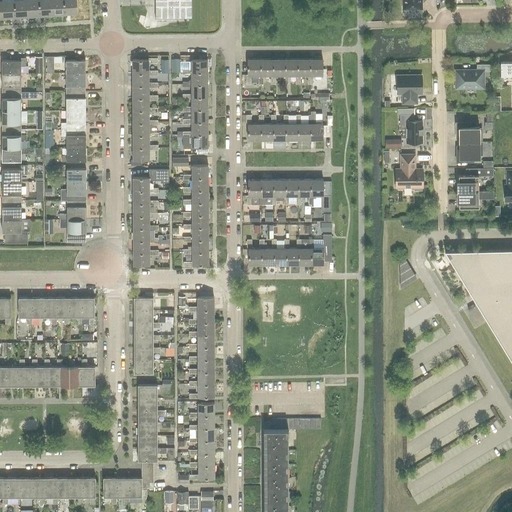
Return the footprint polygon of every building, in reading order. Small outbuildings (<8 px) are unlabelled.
[(2,0),(2,1),(4,17),(16,17),(14,0),(2,0)] [(28,16),(27,0),(14,0),(16,17),(28,16)] [(41,15),(39,0),(27,0),(28,16),(41,15)] [(53,14),(51,0),(39,0),(41,15),(53,14)] [(65,14),(64,0),(51,0),(53,14),(65,14)] [(64,0),(65,14),(78,13),(77,0),(64,0)] [(155,0),(156,14),(192,14),(192,0),(155,0)] [(26,66),(26,58),(21,58),(21,60),(2,60),(2,73),(21,73),(21,66),(26,66)] [(133,59),(133,72),(149,72),(149,70),(149,62),(158,62),(158,58),(148,58),(148,59),(133,59)] [(181,71),(181,59),(173,59),(173,71),(181,71)] [(183,74),(192,74),(192,72),(208,72),(208,59),(192,59),(192,69),(183,69),(183,74)] [(260,75),(260,59),(248,59),(248,74),(247,74),(247,84),(251,84),(251,75),(259,75),(260,75)] [(273,75),(273,59),(260,59),(260,75),(259,75),(259,84),(263,84),(263,75),(271,75),(273,75)] [(285,75),(285,59),(273,59),(273,75),(271,75),(271,84),(276,84),(276,75),(284,75),(285,75)] [(298,75),(298,59),(285,59),(285,75),(284,75),(284,84),(288,84),(288,75),(296,75),(298,75)] [(310,75),(310,59),(298,59),(298,75),(296,75),(296,84),(301,84),(301,75),(308,75),(310,75)] [(323,59),(310,59),(310,75),(308,75),(309,84),(313,84),(313,75),(323,75),(323,59)] [(66,60),(66,73),(86,73),(85,60),(66,60)] [(511,61),(501,62),(501,73),(501,75),(511,75),(511,61)] [(484,87),(483,71),(492,71),(492,64),(477,64),(477,70),(456,70),(456,78),(455,78),(455,86),(457,86),(457,87),(457,89),(465,89),(465,87),(484,87)] [(158,70),(149,70),(149,72),(133,72),(133,84),(149,84),(149,83),(149,75),(158,75),(158,70)] [(208,84),(208,72),(192,72),(192,74),(192,81),(183,81),(183,86),(192,86),(192,84),(208,84)] [(21,92),(21,91),(21,73),(2,73),(2,92),(21,92)] [(86,91),(86,73),(66,73),(66,91),(86,91)] [(403,93),(403,103),(417,103),(417,92),(422,92),(422,75),(397,76),(398,93),(403,93)] [(158,82),(149,83),(149,84),(133,84),(133,97),(149,97),(149,95),(149,87),(158,87),(158,82)] [(208,96),(208,84),(192,84),(192,86),(192,94),(183,94),(183,98),(192,98),(192,97),(208,96)] [(21,110),(21,98),(29,98),(29,91),(21,91),(21,92),(2,92),(2,110),(21,110)] [(86,110),(86,91),(66,91),(66,110),(86,110)] [(158,95),(149,95),(149,97),(133,97),(133,109),(149,109),(149,107),(149,100),(158,100),(158,95)] [(208,109),(208,96),(192,97),(192,98),(192,106),(183,106),(183,111),(192,111),(192,109),(208,109)] [(158,107),(149,107),(149,109),(133,109),(133,122),(149,122),(149,120),(149,112),(158,112),(158,107)] [(414,114),(415,114),(415,108),(397,108),(397,114),(400,114),(400,126),(406,126),(406,142),(423,142),(423,133),(424,133),(424,128),(423,128),(422,120),(414,120),(414,114)] [(208,121),(208,109),(192,109),(192,111),(192,119),(183,119),(183,121),(183,123),(192,123),(192,121),(208,121)] [(21,129),(21,110),(2,110),(2,129),(21,129)] [(86,129),(86,110),(66,110),(67,122),(61,122),(61,129),(86,129)] [(323,123),(316,123),(316,111),(311,111),(311,114),(309,114),(309,123),(310,123),(310,139),(323,139),(323,123)] [(273,123),(271,123),(264,123),(264,115),(264,114),(261,115),(259,115),(259,123),(261,123),(261,139),(273,139),(273,123)] [(286,123),(284,123),(276,123),(276,114),(271,114),(271,123),(273,123),(273,139),(286,139),(286,123)] [(298,123),(296,123),(288,123),(288,114),(284,114),(284,123),(286,123),(286,139),(298,139),(298,123)] [(310,123),(309,123),(301,123),(301,114),(296,114),(296,123),(298,123),(298,139),(310,139),(310,123)] [(261,123),(259,123),(251,123),(251,115),(247,115),(247,124),(248,124),(248,139),(261,139),(261,123)] [(158,120),(149,120),(149,122),(133,122),(133,134),(149,134),(149,132),(149,124),(158,124),(158,120)] [(208,134),(208,121),(192,121),(192,123),(192,131),(183,131),(183,134),(183,136),(192,136),(192,134),(208,134)] [(472,122),(457,122),(457,134),(459,134),(460,142),(480,141),(480,140),(482,140),(482,128),(480,128),(480,127),(473,127),(472,122)] [(26,134),(21,134),(21,132),(26,132),(26,129),(21,129),(2,129),(2,148),(22,148),(21,140),(24,140),(26,140),(26,139),(26,137),(26,136),(26,134)] [(86,147),(86,129),(61,129),(61,136),(67,136),(67,148),(86,147)] [(158,132),(149,132),(149,134),(133,134),(133,147),(149,147),(149,145),(149,137),(158,137),(158,132)] [(208,146),(208,134),(192,134),(192,136),(192,143),(183,143),(183,148),(193,148),(193,147),(197,146),(208,146)] [(385,138),(385,147),(401,147),(401,139),(385,138)] [(480,142),(480,141),(460,142),(460,149),(457,149),(457,161),(473,161),(473,156),(480,156),(480,155),(482,154),(482,142),(480,142)] [(149,149),(158,149),(158,144),(149,145),(149,147),(133,147),(133,159),(149,159),(149,149)] [(86,160),(86,147),(67,148),(67,155),(62,155),(62,161),(86,160)] [(22,161),(22,148),(2,148),(2,161),(22,161)] [(415,169),(415,154),(401,154),(401,169),(396,170),(396,186),(414,186),(414,190),(422,190),(422,186),(423,186),(423,169),(415,169)] [(189,165),(189,157),(173,157),(173,165),(189,165)] [(19,165),(19,169),(2,169),(2,182),(22,182),(22,174),(28,174),(28,164),(19,165)] [(183,179),(192,179),(192,177),(208,177),(208,164),(192,164),(192,174),(183,174),(183,179)] [(67,168),(67,181),(86,181),(86,168),(67,168)] [(479,191),(479,176),(494,175),(494,168),(467,168),(467,175),(457,175),(459,175),(459,191),(458,191),(479,191)] [(158,180),(158,176),(158,175),(157,175),(149,175),(149,177),(133,177),(133,190),(149,189),(149,188),(149,180),(158,180)] [(208,190),(208,177),(192,177),(192,179),(192,187),(183,187),(183,191),(192,191),(192,190),(208,190)] [(261,195),(261,179),(248,179),(248,195),(247,195),(247,204),(252,204),(252,195),(259,195),(261,195)] [(273,195),(273,179),(261,179),(261,195),(259,195),(259,204),(264,204),(264,195),(272,195),(273,195)] [(286,195),(286,179),(273,179),(273,195),(272,195),(272,204),(276,204),(276,200),(284,200),(284,195),(286,195)] [(298,195),(298,179),(286,179),(286,195),(284,195),(284,200),(284,204),(289,204),(289,195),(297,195),(298,195)] [(311,195),(311,179),(298,179),(298,195),(297,195),(297,204),(301,204),(301,195),(309,195),(311,195)] [(331,181),(323,181),(323,179),(311,179),(311,195),(309,195),(309,204),(314,204),(314,198),(316,198),(316,195),(321,195),(321,211),(332,211),(331,181)] [(86,200),(86,181),(67,181),(67,189),(61,189),(61,200),(67,200),(86,200)] [(22,200),(22,182),(2,182),(2,200),(22,200)] [(158,188),(149,188),(149,189),(133,190),(133,202),(150,202),(150,200),(150,192),(158,192),(158,188)] [(208,202),(208,190),(192,190),(192,191),(192,199),(183,199),(183,204),(192,204),(192,202),(208,202)] [(479,206),(479,191),(458,191),(459,191),(459,206),(458,206),(458,207),(480,207),(480,206),(479,206)] [(22,219),(22,200),(2,200),(2,219),(22,219)] [(86,219),(86,200),(67,200),(67,213),(60,214),(60,219),(61,219),(86,219)] [(158,200),(150,200),(150,202),(133,202),(133,215),(150,214),(150,213),(150,205),(158,205),(158,200)] [(208,214),(208,202),(192,202),(192,204),(192,212),(184,212),(184,216),(192,216),(192,214),(208,214)] [(158,213),(150,213),(150,214),(133,215),(134,227),(150,227),(150,225),(150,217),(158,217),(158,213)] [(260,221),(260,213),(250,213),(250,221),(260,221)] [(209,227),(208,214),(192,214),(192,216),(192,224),(184,224),(184,229),(192,229),(192,227),(209,227)] [(28,231),(22,231),(22,219),(2,219),(2,232),(9,232),(9,243),(28,243),(28,231)] [(87,232),(86,219),(61,219),(61,227),(67,226),(67,241),(81,241),(81,232),(87,232)] [(321,223),(321,231),(332,231),(332,223),(321,223)] [(159,225),(150,225),(150,227),(134,227),(134,240),(150,239),(150,237),(150,230),(159,230),(159,225)] [(209,239),(209,227),(192,227),(192,229),(192,236),(184,236),(184,241),(192,241),(192,239),(209,239)] [(158,237),(150,237),(150,239),(134,240),(134,252),(150,252),(150,250),(150,242),(159,242),(159,240),(159,237),(158,237)] [(209,252),(209,239),(192,239),(192,241),(192,246),(188,246),(188,249),(184,249),(184,253),(193,253),(193,252),(209,252)] [(261,248),(260,248),(252,248),(252,239),(247,239),(247,249),(249,249),(249,264),(262,264),(261,248)] [(274,248),(272,248),(267,248),(267,242),(264,242),(264,239),(260,239),(260,248),(261,248),(262,264),(274,264),(274,248)] [(286,248),(284,248),(277,248),(277,239),(272,239),(272,248),(274,248),(274,264),(286,264),(286,248)] [(299,248),(297,248),(289,248),(289,239),(284,239),(284,248),(286,248),(286,264),(299,264),(299,248)] [(309,248),(309,239),(297,239),(297,248),(299,248),(299,264),(311,264),(311,248),(309,248)] [(324,248),(323,248),(314,248),(314,239),(309,239),(309,248),(311,248),(311,264),(324,264),(324,248)] [(511,249),(445,251),(511,360),(511,249)] [(159,250),(150,250),(150,252),(134,252),(134,265),(150,264),(150,255),(159,254),(159,250)] [(209,264),(209,252),(193,252),(193,253),(193,261),(184,261),(184,266),(193,266),(193,264),(209,264)] [(153,297),(153,293),(145,293),(145,297),(134,297),(134,309),(153,309),(153,297)] [(198,306),(189,306),(189,311),(198,311),(198,309),(214,309),(214,296),(198,296),(198,306)] [(11,317),(11,297),(0,297),(0,316),(5,317),(5,324),(10,324),(10,317),(11,317)] [(32,324),(32,297),(19,297),(19,317),(27,317),(27,324),(32,324)] [(44,316),(44,297),(32,297),(32,324),(32,317),(44,316)] [(57,316),(57,297),(44,297),(44,316),(52,316),(52,323),(57,323),(57,316)] [(70,316),(70,297),(57,297),(57,316),(64,316),(64,323),(69,323),(69,316),(70,316)] [(82,316),(82,297),(70,297),(70,316),(77,316),(77,323),(82,323),(82,316)] [(95,297),(82,297),(82,316),(89,316),(89,323),(94,323),(94,316),(95,316),(95,297)] [(153,322),(153,309),(134,309),(134,322),(153,322)] [(214,321),(214,309),(198,309),(198,311),(198,319),(189,319),(189,321),(189,323),(198,323),(198,321),(214,321)] [(214,334),(214,321),(198,321),(198,323),(198,331),(189,331),(189,336),(198,336),(198,334),(214,334)] [(153,335),(153,327),(160,327),(160,322),(153,322),(134,322),(134,335),(153,335)] [(214,346),(214,334),(198,334),(198,336),(198,344),(189,344),(189,348),(198,348),(198,346),(214,346)] [(153,347),(153,340),(160,340),(160,335),(153,335),(134,335),(134,347),(153,347)] [(214,359),(214,346),(198,346),(198,348),(198,356),(189,356),(189,361),(198,361),(198,359),(214,359)] [(153,360),(153,352),(160,352),(160,347),(153,347),(134,347),(134,360),(153,360)] [(166,347),(166,356),(175,356),(175,347),(169,347),(166,347)] [(32,385),(32,366),(25,366),(25,359),(20,359),(20,366),(20,386),(32,385)] [(45,385),(45,366),(37,366),(37,359),(32,359),(32,366),(32,385),(45,385)] [(58,385),(57,359),(57,366),(50,366),(50,359),(45,359),(45,366),(45,385),(58,385)] [(70,366),(62,366),(62,359),(57,359),(58,385),(70,385),(70,366)] [(83,366),(82,366),(75,366),(75,359),(70,359),(70,366),(70,385),(83,385),(83,366)] [(95,385),(95,366),(87,366),(87,359),(82,359),(82,366),(83,366),(83,385),(95,385)] [(214,371),(214,359),(198,359),(198,361),(198,368),(189,368),(189,373),(198,373),(198,371),(214,371)] [(154,372),(153,360),(134,360),(134,373),(154,372)] [(20,386),(20,366),(7,366),(7,386),(20,386)] [(214,384),(214,371),(198,371),(198,373),(198,381),(189,381),(189,385),(198,385),(198,384),(214,384)] [(158,397),(158,384),(138,384),(138,397),(158,397)] [(214,396),(214,384),(198,384),(198,385),(198,393),(189,393),(189,398),(199,398),(199,396),(214,396)] [(158,410),(158,397),(138,397),(138,410),(158,410)] [(189,417),(198,417),(198,415),(214,415),(214,402),(198,402),(198,412),(189,412),(189,417)] [(158,422),(158,415),(165,415),(165,410),(158,410),(138,410),(138,422),(158,422)] [(215,427),(214,415),(198,415),(198,417),(198,425),(190,425),(190,429),(198,429),(198,428),(215,427)] [(158,435),(158,422),(138,422),(138,435),(158,435)] [(198,429),(190,429),(190,441),(198,441),(198,440),(215,440),(215,427),(198,428),(198,429)] [(288,511),(289,429),(283,429),(278,429),(272,429),(264,429),(264,511),(288,511)] [(158,448),(158,447),(158,435),(138,435),(138,448),(158,448)] [(215,452),(215,440),(198,440),(198,441),(199,450),(190,450),(190,454),(199,454),(199,452),(215,452)] [(158,460),(158,453),(167,453),(167,460),(174,460),(174,447),(158,447),(158,448),(138,448),(138,460),(142,460),(154,460),(158,460)] [(215,465),(215,452),(199,452),(199,454),(199,462),(190,462),(190,467),(199,467),(199,465),(215,465)] [(215,477),(215,465),(199,465),(199,467),(199,474),(190,474),(190,479),(199,479),(199,477),(215,477)] [(20,497),(20,477),(8,477),(8,504),(8,497),(20,497)] [(33,496),(33,477),(20,477),(20,497),(33,496)] [(45,496),(45,477),(33,477),(33,496),(40,496),(40,503),(45,503),(45,496)] [(58,496),(58,477),(45,477),(45,496),(53,496),(53,503),(58,503),(58,496)] [(71,496),(71,477),(58,477),(58,496),(71,496)] [(83,496),(83,477),(71,477),(71,496),(78,496),(78,503),(83,503),(83,496)] [(96,477),(83,477),(83,496),(90,496),(90,503),(95,503),(95,496),(96,496),(96,477)] [(117,503),(116,477),(104,477),(104,496),(112,496),(112,503),(117,503)] [(129,496),(129,477),(116,477),(117,503),(117,496),(124,496),(124,507),(118,507),(118,511),(128,511),(129,503),(129,496)] [(142,488),(142,482),(142,477),(129,477),(129,496),(147,496),(147,489),(142,489),(142,488)] [(213,491),(201,491),(201,507),(212,507),(212,500),(214,500),(213,491)] [(199,497),(189,497),(189,509),(199,509),(199,497)] [(186,511),(186,499),(177,499),(177,511),(186,511)]
